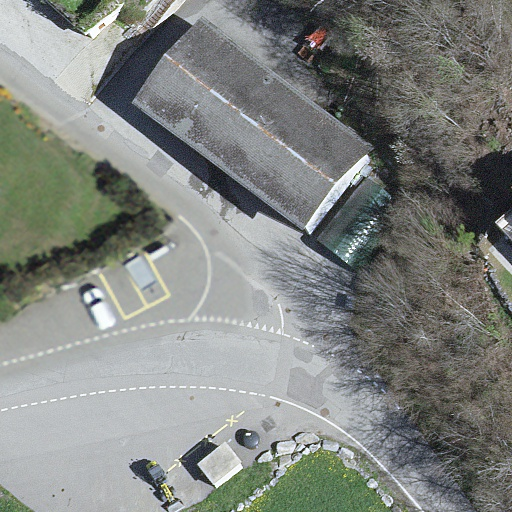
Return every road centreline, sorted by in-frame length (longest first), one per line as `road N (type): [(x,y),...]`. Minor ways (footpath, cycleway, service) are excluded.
road 1 (residential): [(0,73),(219,218),(269,264),(275,345)]
road 2 (unclassified): [(0,392),(165,354),(275,345)]
road 3 (unclassified): [(275,345),(367,420),(433,511)]
